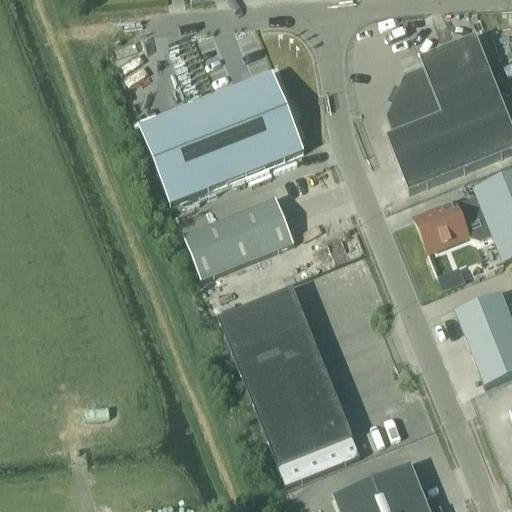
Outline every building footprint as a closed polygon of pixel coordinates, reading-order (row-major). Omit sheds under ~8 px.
[(387,120),(394,139),(498,98),(476,42),(419,64),(423,73),(405,81),(387,120)] [(138,133),(169,210),(303,157),(272,79),(138,133)] [(511,133),(498,98),(394,139),(386,142),(408,198),(511,157),(511,133)] [(476,202),(492,241),(503,268),(511,264),(511,178),(473,194),(476,202)] [(468,241),(481,246),(492,241),(476,202),(455,210),(454,208),(413,224),(427,258),(468,241)] [(200,287),(293,249),(275,204),(182,242),(200,287)] [(458,273),(438,281),(442,293),(463,285),(458,273)] [(217,325),(277,474),(352,444),(292,294),(217,325)] [(511,330),(500,300),(455,318),(485,393),(511,382),(511,330)] [(425,511),(409,472),(334,502),(338,511),(425,511)]
